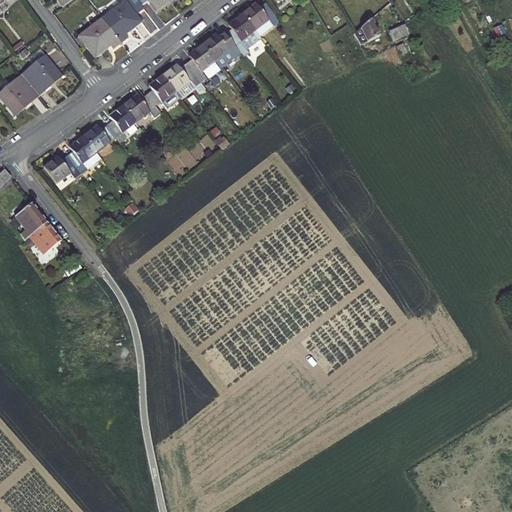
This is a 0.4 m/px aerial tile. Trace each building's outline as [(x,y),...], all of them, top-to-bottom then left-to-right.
[(74,0),(59,0),(57,2),(63,9),(74,0)] [(137,0),(126,0),(125,1),(102,19),(121,44),(128,38),(126,35),(142,23),(137,16),(145,10),(142,7),(137,0)] [(137,0),(142,7),(148,2),(156,13),(170,2),(168,0),(137,0)] [(260,9),(256,5),(243,15),(260,38),(277,24),(273,13),(266,4),(260,9)] [(243,15),(229,26),(232,30),(226,35),(241,54),(244,58),(250,53),(247,50),(261,39),(260,38),(243,15)] [(102,19),(78,37),(95,59),(110,47),(113,50),(121,44),(102,19)] [(380,37),(372,20),(354,35),(361,46),(380,37)] [(409,35),(405,25),(389,32),(393,41),(409,35)] [(220,39),(217,35),(203,46),(215,62),(221,70),(241,54),(226,35),(220,39)] [(407,54),(403,45),(397,47),(401,57),(407,54)] [(200,84),(206,79),(201,73),(215,62),(203,46),(189,57),(192,61),(186,65),(200,84)] [(28,54),(25,50),(20,54),(23,58),(28,54)] [(29,61),(33,66),(45,56),(41,50),(29,61)] [(46,56),(45,56),(33,66),(22,75),(39,97),(53,86),(51,83),(61,74),(46,56)] [(189,82),(194,88),(200,84),(186,65),(180,70),(177,66),(163,77),(175,93),(189,82)] [(64,77),(61,74),(51,83),(53,86),(64,77)] [(26,107),(39,97),(22,75),(0,92),(0,96),(13,113),(24,105),(26,107)] [(162,103),(167,110),(180,99),(175,93),(163,77),(149,87),(152,91),(147,96),(156,108),(162,103)] [(150,112),(155,119),(160,114),(156,108),(147,96),(141,101),(137,97),(124,107),(136,123),(150,112)] [(13,113),(15,116),(26,107),(24,105),(13,113)] [(127,139),(122,134),(136,123),(124,107),(110,118),(113,122),(107,127),(116,139),(120,144),(127,139)] [(107,127),(101,131),(98,127),(84,138),(96,154),(116,139),(107,127)] [(84,138),(70,149),(73,153),(67,157),(81,176),(87,171),(87,170),(101,160),(96,154),(84,138)] [(174,175),(195,168),(186,143),(172,148),(174,154),(168,157),(174,175)] [(165,145),(158,151),(163,157),(170,151),(165,145)] [(58,157),(44,169),(56,184),(70,174),(76,180),(81,176),(67,157),(62,162),(58,157)] [(0,187),(11,177),(4,170),(0,173),(0,187)] [(30,237),(47,223),(32,204),(15,217),(26,231),(20,235),(25,241),(30,237)] [(62,241),(47,223),(30,237),(44,255),(62,241)] [(74,281),(82,291),(90,283),(83,274),(74,281)]
